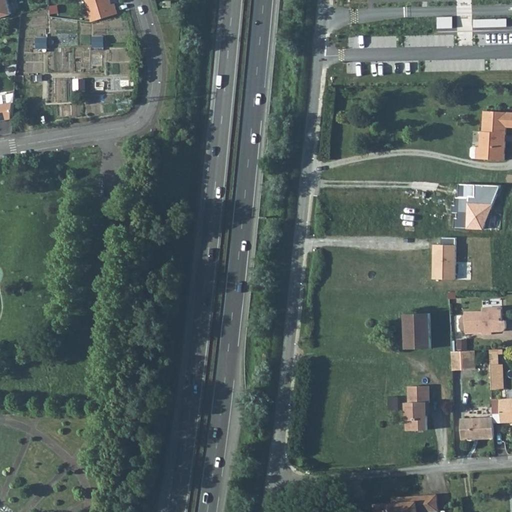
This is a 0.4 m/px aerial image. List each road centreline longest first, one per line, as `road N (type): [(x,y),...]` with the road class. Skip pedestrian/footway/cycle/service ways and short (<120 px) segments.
road 1 (trunk): [(232,0),(175,511)]
road 2 (trunk): [(207,511),(263,0)]
road 3 (residential): [(272,511),(326,0)]
road 4 (residential): [(128,125),(140,119),(152,83),(152,41),(140,0)]
road 5 (residential): [(128,125),(0,148)]
